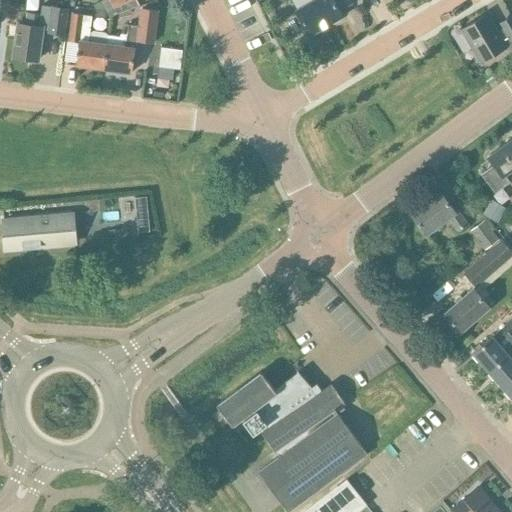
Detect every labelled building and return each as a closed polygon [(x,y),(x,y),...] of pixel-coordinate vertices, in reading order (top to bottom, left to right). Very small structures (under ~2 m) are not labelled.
[(106,12),(117,7),(130,0),(102,0),(100,1),(105,11),(106,12)] [(338,10),(350,3),(348,0),(317,0),(296,12),(309,35),(342,16),(338,10)] [(17,25),(16,37),(13,57),(38,60),(42,29),(48,30),(47,33),(65,35),(69,9),(42,6),(41,16),(27,14),(25,26),(17,25)] [(108,36),(103,70),(131,73),(134,50),(136,50),(138,41),(153,43),(157,12),(141,9),(139,27),(128,25),(126,35),(120,34),(120,38),(108,36)] [(95,10),(94,17),(105,18),(106,12),(105,11),(95,10)] [(75,66),(103,70),(108,36),(108,35),(105,32),(94,31),(90,33),(92,16),(72,13),(68,40),(79,42),(75,66)] [(507,48),(506,48),(511,43),(511,18),(511,17),(501,24),(507,34),(501,38),(487,15),(462,30),(482,63),(507,48)] [(169,49),(166,68),(180,70),(182,50),(169,49)] [(511,140),(489,157),(495,165),(482,175),(495,193),(508,182),(503,176),(511,168),(511,140)] [(426,235),(448,218),(458,231),(467,225),(457,211),(454,212),(440,193),(425,205),(424,203),(422,204),(422,205),(412,212),(413,214),(411,215),(426,235)] [(491,200),(483,214),(497,223),(506,208),(491,200)] [(71,215),(4,221),(6,249),(55,245),(74,243),(71,215)] [(485,250),(498,240),(484,221),(470,231),(485,250)] [(511,253),(501,241),(465,272),(476,286),(511,254),(511,253)] [(460,301),(444,314),(460,333),(475,320),(489,309),(482,301),(489,295),(484,289),(483,288),(482,287),(481,286),(480,285),(479,285),(478,286),(477,287),(468,295),(460,301)] [(511,352),(511,336),(511,335),(511,334),(511,319),(473,354),(489,372),(511,352)] [(511,352),(489,372),(505,390),(511,384),(511,352)] [(262,373),(217,405),(218,408),(230,423),(232,426),(242,419),(243,421),(253,436),(261,430),(262,432),(261,433),(274,451),(276,450),(280,455),(258,471),(282,504),(288,511),(368,454),(339,414),(336,409),(342,405),(344,403),(331,384),(321,391),(316,395),(311,388),(312,387),(298,373),(297,374),(298,375),(286,383),(275,391),(262,373)] [(331,511),(356,492),(346,480),(337,487),(337,486),(305,511),(331,511)] [(499,511),(478,487),(451,511),(499,511)]
